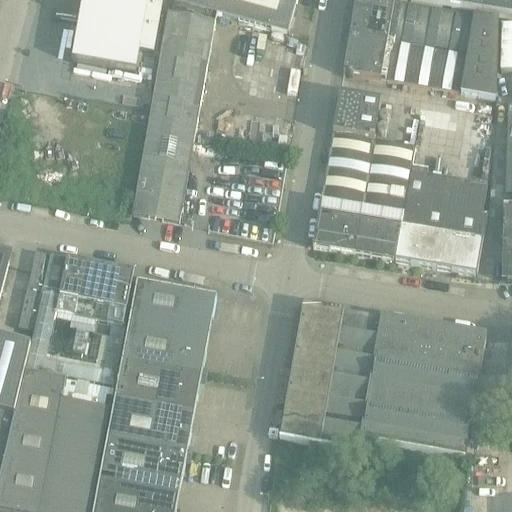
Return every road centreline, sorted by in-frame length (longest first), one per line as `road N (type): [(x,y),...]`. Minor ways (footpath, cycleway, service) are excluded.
road 1 (unclassified): [(0,222),(283,281)]
road 2 (unclassified): [(283,281),(339,0)]
road 3 (unclassified): [(250,511),(283,281)]
road 4 (unclassified): [(283,281),(511,312)]
